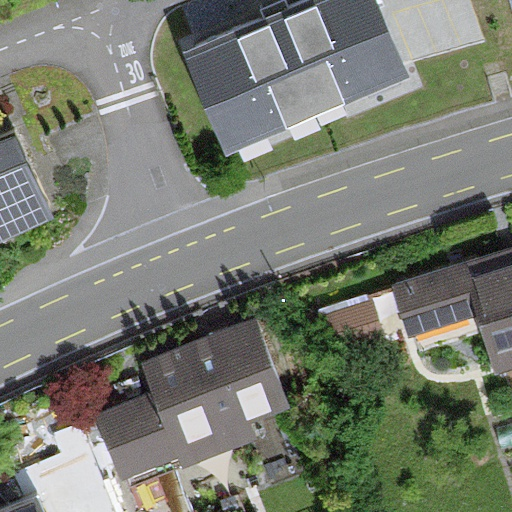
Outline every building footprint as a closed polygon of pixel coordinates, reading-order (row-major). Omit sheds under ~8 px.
[(305,0),(183,52),(227,155),(411,77),(378,0),(305,0)] [(0,145),(0,240),(51,218),(15,139),(0,145)] [(412,335),(477,314),(495,372),(511,366),(511,246),(395,283),(412,335)] [(374,300),(321,316),(333,357),(386,341),(374,300)] [(93,414),(120,481),(176,459),(181,472),(260,440),(252,421),(291,406),(256,318),(143,363),(154,389),(93,414)] [(15,477),(26,501),(39,495),(46,511),(125,511),(87,425),(55,439),(62,456),(15,477)] [(46,511),(39,495),(26,501),(2,511),(46,511)]
